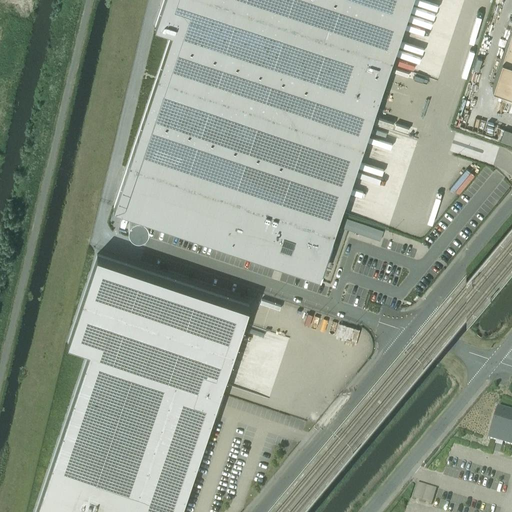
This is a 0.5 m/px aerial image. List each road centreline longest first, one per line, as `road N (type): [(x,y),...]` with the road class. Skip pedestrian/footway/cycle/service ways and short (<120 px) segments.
road 1 (unclassified): [(406,331),(255,511)]
road 2 (unclassified): [(370,511),(494,361)]
road 3 (unclassified): [(511,203),(406,331)]
